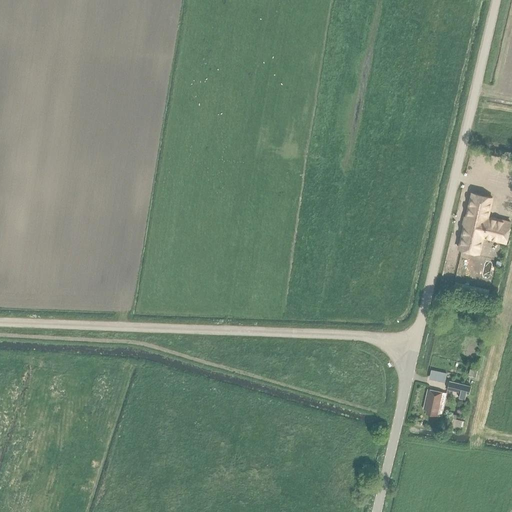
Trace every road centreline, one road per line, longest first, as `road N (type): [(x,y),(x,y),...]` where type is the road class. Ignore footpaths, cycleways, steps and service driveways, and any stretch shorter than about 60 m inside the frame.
road 1 (unclassified): [(414,345),(347,334),(0,323)]
road 2 (unclassified): [(414,345),(495,0)]
road 3 (unclassified): [(376,511),(414,345)]
